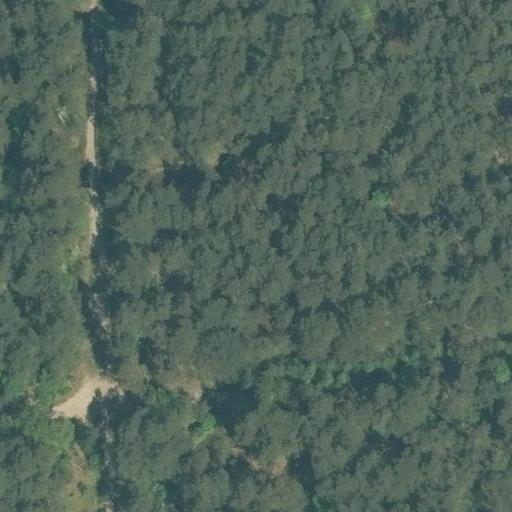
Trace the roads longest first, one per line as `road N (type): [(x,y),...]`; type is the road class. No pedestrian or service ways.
road 1 (track): [(103,411),(94,0)]
road 2 (track): [(103,411),(511,363)]
